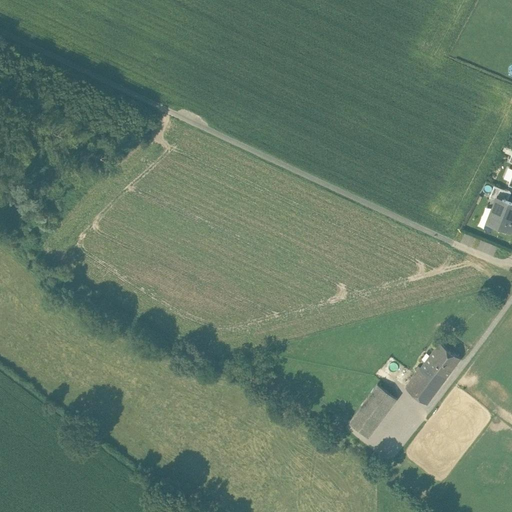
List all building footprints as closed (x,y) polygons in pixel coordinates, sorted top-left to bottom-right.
[(511,192),(494,185),(490,196),(497,199),(498,198),(502,199),(503,197),(508,199),(511,192)] [(503,197),(502,199),(498,198),(497,199),(489,220),(509,228),(511,220),(511,203),(511,202),(511,201),(508,199),(503,197)] [(460,356),(438,339),(421,362),(443,379),(460,356)] [(421,362),(418,360),(413,366),(416,368),(405,383),(427,400),(443,379),(421,362)] [(376,381),(348,420),(368,435),(397,396),(376,381)]
